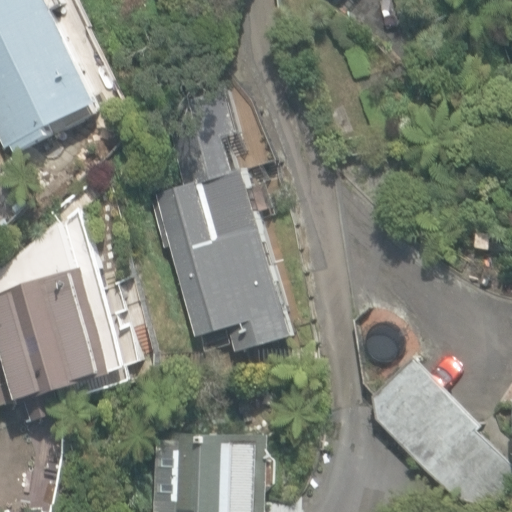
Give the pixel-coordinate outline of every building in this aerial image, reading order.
[(15,146),(18,153),(58,135),(55,127),(108,103),(61,0),(0,0),(0,134),(7,150),(15,146)] [(237,326),(244,352),(304,336),(258,166),(247,169),(238,137),(250,134),(238,89),(170,108),(191,187),(162,195),(163,198),(155,200),(167,247),(177,244),(202,336),(204,335),(237,326)] [(70,215),(0,272),(0,406),(26,399),(38,420),(75,408),(69,390),(122,372),(87,265),(81,267),(76,252),(70,215)] [(476,500),(485,500),(494,498),(511,490),(511,463),(481,430),(485,425),(420,358),(381,398),(383,421),(445,484),(452,490),(459,495),(468,498),(476,500)] [(171,511),(275,511),(277,441),(273,441),(273,432),(178,429),(178,440),(174,440),(171,511)]
